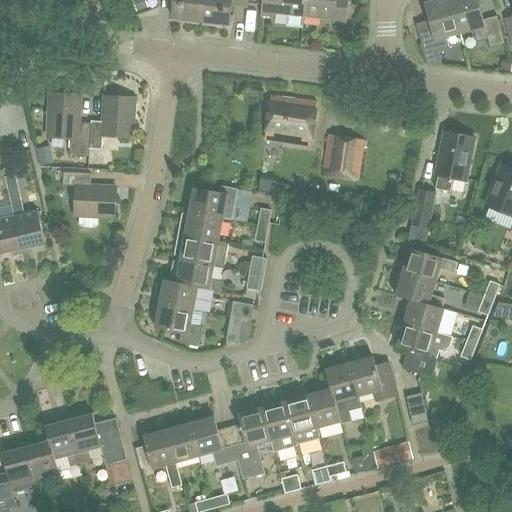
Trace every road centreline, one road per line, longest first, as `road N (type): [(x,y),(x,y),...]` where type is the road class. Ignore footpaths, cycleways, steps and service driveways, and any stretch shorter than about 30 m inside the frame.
road 1 (residential): [(115,332),(157,162),(170,53)]
road 2 (residential): [(264,348),(281,264),(309,243),(329,245),(350,271),(345,322),(337,330)]
road 3 (unclassified): [(385,78),(170,53)]
road 4 (residential): [(264,348),(193,364),(115,332)]
road 5 (unclassified): [(511,92),(385,78)]
road 6 (unclassified): [(0,42),(124,48)]
